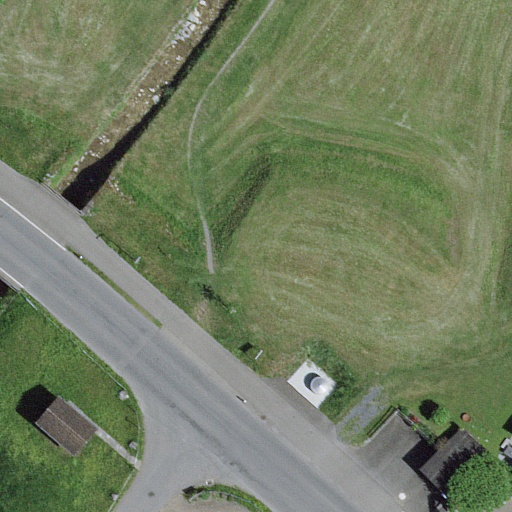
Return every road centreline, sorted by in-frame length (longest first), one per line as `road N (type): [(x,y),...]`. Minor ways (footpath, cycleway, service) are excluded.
road 1 (tertiary): [(0,237),(212,420)]
road 2 (tertiary): [(212,420),(320,511)]
